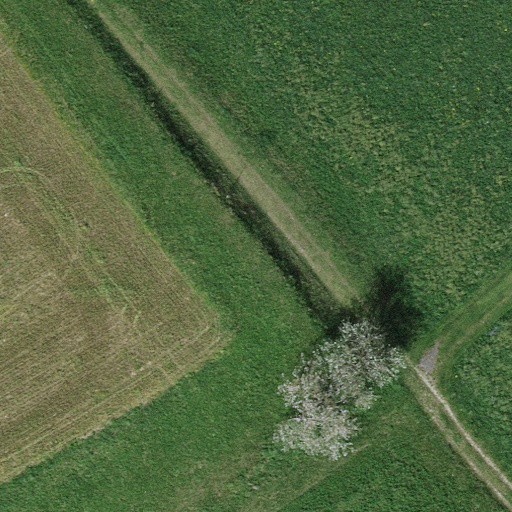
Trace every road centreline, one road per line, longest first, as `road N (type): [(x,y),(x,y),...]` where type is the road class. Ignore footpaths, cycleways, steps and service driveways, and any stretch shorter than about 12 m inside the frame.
road 1 (track): [(104,0),(511,494)]
road 2 (track): [(415,378),(511,282)]
